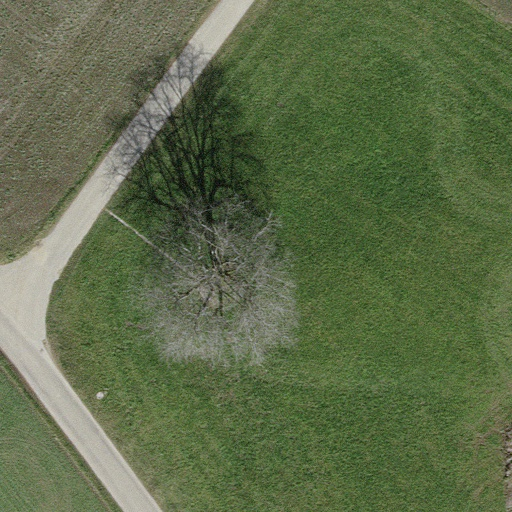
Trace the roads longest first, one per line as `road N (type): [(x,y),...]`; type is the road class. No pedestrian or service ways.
road 1 (track): [(3,316),(232,0)]
road 2 (track): [(147,511),(3,316)]
